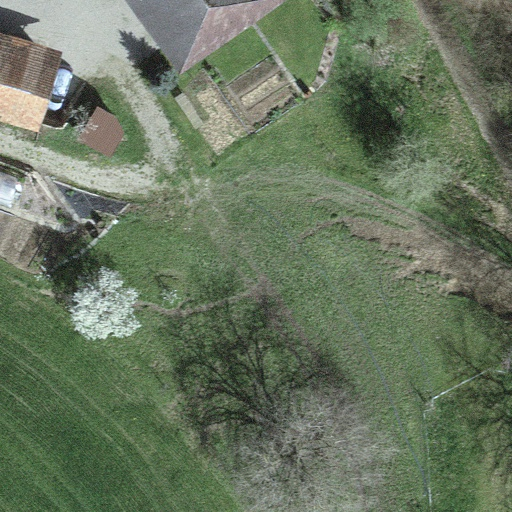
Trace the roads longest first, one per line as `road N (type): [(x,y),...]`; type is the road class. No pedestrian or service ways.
road 1 (track): [(73,0),(155,140),(159,165),(140,180)]
road 2 (track): [(511,155),(429,0)]
